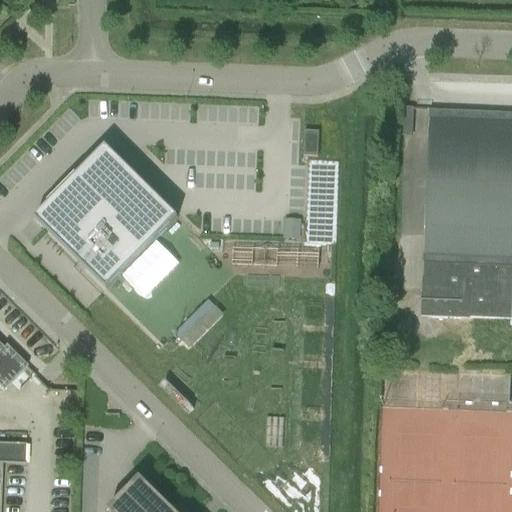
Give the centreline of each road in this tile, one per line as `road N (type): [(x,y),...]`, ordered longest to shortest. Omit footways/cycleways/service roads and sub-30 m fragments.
road 1 (unclassified): [(511,47),(398,43),(308,80),(89,70)]
road 2 (unclassified): [(253,511),(0,265)]
